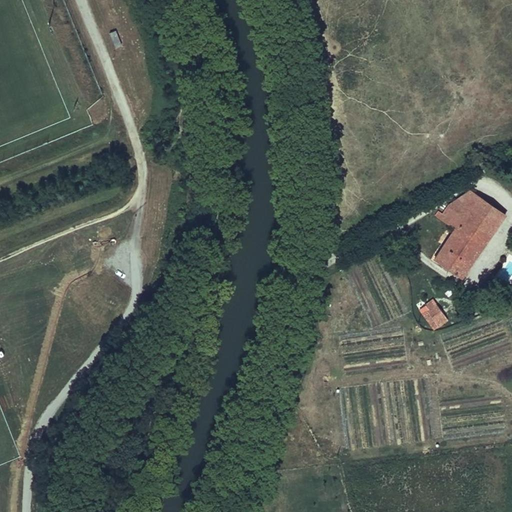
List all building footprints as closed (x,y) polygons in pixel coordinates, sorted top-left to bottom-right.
[(110,33),(116,47),(122,45),(116,30),(110,33)] [(450,205),(491,234),(505,214),(471,190),(450,205)] [(491,234),(450,205),(443,214),(439,211),(436,215),(455,229),(435,260),(461,278),(491,234)] [(438,326),(447,319),(436,304),(435,305),(431,301),(425,305),(429,310),(423,314),(431,325),(435,321),(438,326)] [(425,305),(420,309),(423,314),(429,310),(425,305)]
